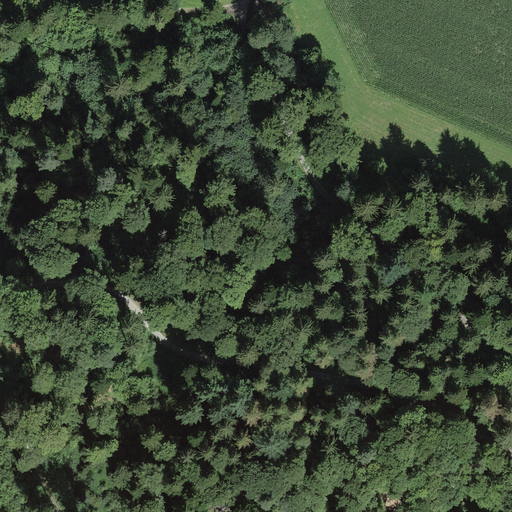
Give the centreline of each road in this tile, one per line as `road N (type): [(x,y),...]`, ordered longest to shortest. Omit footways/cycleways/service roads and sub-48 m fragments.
road 1 (track): [(511,442),(366,383),(187,354),(109,289),(0,289)]
road 2 (track): [(250,0),(249,39),(316,183),(430,283),(511,370)]
road 3 (track): [(0,405),(17,422),(63,511)]
